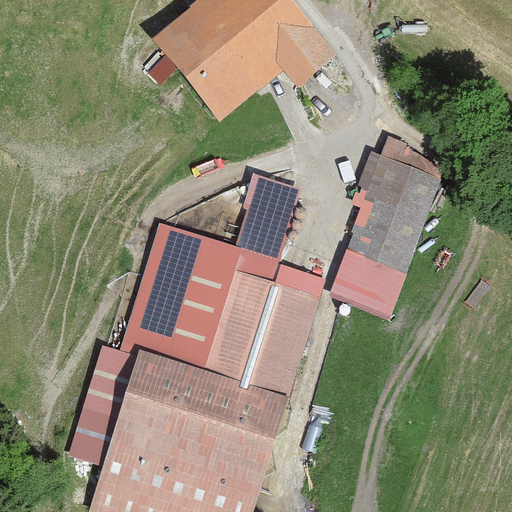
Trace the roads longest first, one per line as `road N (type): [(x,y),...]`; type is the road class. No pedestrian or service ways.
road 1 (track): [(293,511),(282,490),(369,101)]
road 2 (track): [(369,101),(511,218)]
road 3 (track): [(369,101),(333,38),(299,0)]
